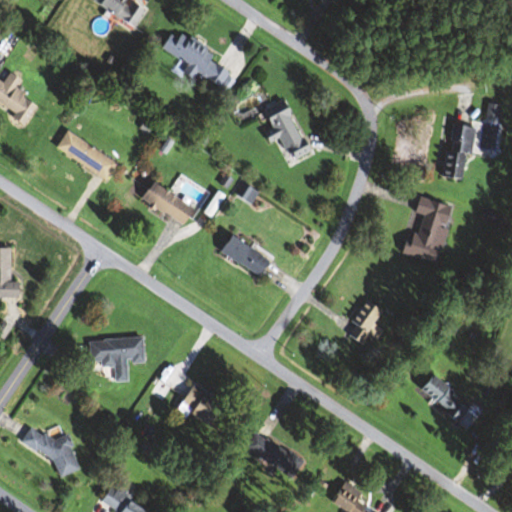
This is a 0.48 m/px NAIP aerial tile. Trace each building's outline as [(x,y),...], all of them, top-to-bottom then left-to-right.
[(87,0),(86,3),(130,28),(141,9),(124,0),(87,0)] [(191,74),(215,88),(224,72),(207,62),(211,56),(175,34),(173,38),(165,33),(156,49),(183,65),(178,74),(187,80),(191,74)] [(0,109),(21,123),(33,106),(12,92),(18,83),(5,74),(0,80),(0,109)] [(305,152),(278,102),(258,112),(286,162),(305,152)] [(441,179),(458,179),(459,156),(469,156),(470,127),(443,126),(441,179)] [(50,150),(100,181),(111,163),(61,132),(50,150)] [(134,203),(181,223),(189,205),(141,185),(134,203)] [(451,209),(414,197),(409,213),(418,215),(411,238),(402,235),(396,254),(433,265),(451,209)] [(213,252),(255,278),(265,262),(223,235),(213,252)] [(6,283),(6,249),(0,248),(0,298),(13,298),(13,283),(6,283)] [(371,325),(379,312),(362,301),(341,336),(359,347),(365,336),(374,341),(380,331),(371,325)] [(138,338),(84,341),(86,362),(97,362),(97,368),(109,367),(110,383),(123,382),(122,364),(140,363),(138,338)] [(450,425),(463,413),(427,374),(414,386),(450,425)] [(197,426),(212,410),(190,387),(168,409),(179,420),(185,414),(197,426)] [(289,480),(300,463),(250,433),(240,449),(289,480)] [(358,495),(336,480),(322,502),(337,511),(368,511),(353,502),(358,495)] [(96,503),(108,511),(144,511),(108,486),(96,503)]
